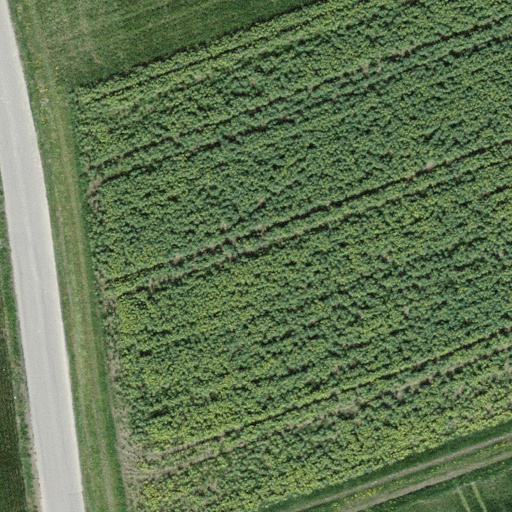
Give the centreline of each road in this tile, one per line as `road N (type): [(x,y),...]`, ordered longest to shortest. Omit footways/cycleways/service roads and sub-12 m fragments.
road 1 (tertiary): [(0,71),(61,511)]
road 2 (track): [(290,511),(511,428)]
